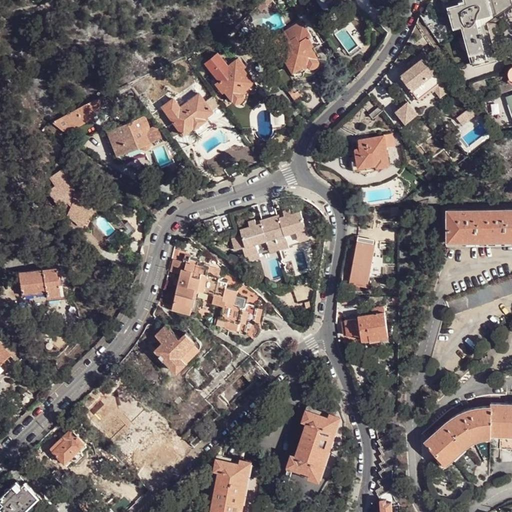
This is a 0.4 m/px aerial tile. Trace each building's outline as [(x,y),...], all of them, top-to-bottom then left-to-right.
[(272,1),(271,0),(264,0),(257,7),(261,11),(272,1)] [(511,0),(462,0),(460,1),(460,4),(449,7),(453,22),(461,20),(462,25),(467,41),(469,48),(472,60),(474,60),(496,53),(487,21),(511,3),(511,0)] [(285,31),(271,40),(281,58),(283,57),(292,71),(306,64),(307,64),(309,65),(310,65),(312,65),(313,65),(314,64),(315,64),(316,63),(316,61),(316,60),(316,58),(316,57),(317,56),(314,51),(311,46),(313,45),(308,37),(298,42),(295,37),(289,40),(285,31)] [(418,50),(422,48),(428,42),(425,37),(414,45),(418,50)] [(404,72),(400,74),(419,98),(436,85),(445,78),(425,52),(412,61),(414,63),(404,72)] [(497,59),(496,53),(474,60),(475,66),(497,59)] [(240,91),(245,88),(249,85),(253,81),(243,68),(244,66),(238,58),(220,72),(223,77),(216,83),(222,91),(223,90),(232,100),(233,101),(235,101),(237,101),(239,100),(241,99),(242,98),(243,96),(243,94),(240,91)] [(402,69),(404,72),(414,63),(412,61),(402,69)] [(445,78),(433,87),(441,97),(453,88),(445,78)] [(203,117),(206,115),(212,110),(199,92),(180,106),(173,98),(162,106),(182,134),(192,127),(194,129),(199,124),(205,120),(203,117)] [(99,98),(53,119),(50,121),(65,133),(93,118),(90,112),(102,105),(99,98)] [(408,102),(397,112),(406,122),(417,112),(408,102)] [(381,109),(378,105),(369,113),(371,116),(381,109)] [(474,105),(457,112),(460,120),(477,113),(474,105)] [(148,130),(149,127),(145,116),(107,131),(116,154),(128,150),(140,146),(141,147),(142,148),(144,148),(146,148),(148,147),(149,145),(149,143),(149,141),(145,132),(148,130)] [(156,125),(149,127),(148,130),(145,132),(149,141),(161,136),(156,125)] [(463,151),(469,145),(463,137),(452,126),(448,129),(463,151)] [(377,164),(377,167),(390,165),(387,147),(402,145),(399,133),(360,139),(361,148),(356,149),(357,156),(352,157),(354,168),(377,164)] [(231,179),(242,175),(234,162),(224,169),(231,179)] [(377,169),(377,167),(377,164),(354,168),(355,170),(358,171),(362,172),(364,172),(368,172),(372,171),(376,169),(377,169)] [(63,213),(73,221),(89,202),(83,197),(80,187),(72,189),(56,167),(45,175),(52,185),(45,190),(55,205),(58,202),(65,208),(63,213)] [(277,214),(269,216),(276,239),(286,236),(285,234),(296,231),(297,235),(308,232),(301,210),(291,213),(290,208),(283,210),(283,212),(284,215),(279,217),(278,213),(277,214)] [(511,239),(511,211),(506,211),(476,211),(462,212),(462,209),(447,209),(448,240),(477,239),(506,239),(511,239)] [(248,256),(259,253),(257,248),(256,243),(266,240),(267,242),(276,239),(269,216),(260,218),(262,222),(257,223),(256,220),(255,218),(249,221),(250,225),(240,228),(242,235),(232,238),(235,249),(243,247),(246,257),(248,256)] [(105,232),(114,241),(121,234),(128,227),(119,218),(105,232)] [(309,238),(308,232),(297,235),(299,241),(309,238)] [(279,249),(289,246),(286,236),(276,239),(279,249)] [(270,252),(279,249),(276,239),(267,242),(270,252)] [(368,285),(375,243),(356,240),(349,281),(368,285)] [(262,324),(267,302),(263,297),(238,291),(238,290),(226,286),(228,281),(218,279),(220,271),(209,269),(210,266),(187,261),(186,262),(176,260),(175,266),(171,265),(170,268),(181,271),(173,308),(191,312),(192,309),(193,305),(195,305),(197,297),(198,290),(214,294),(212,303),(224,306),(222,318),(225,319),(236,321),(234,328),(234,331),(245,334),(249,321),(262,324)] [(47,296),(60,294),(56,267),(18,272),(21,294),(45,290),(47,296)] [(452,314),(511,292),(511,276),(447,300),(452,314)] [(345,321),(348,334),(348,335),(369,332),(370,339),(389,336),(383,303),(371,305),(372,313),(358,315),(359,318),(345,320),(345,321)] [(224,325),(234,328),(236,321),(225,319),(224,325)] [(164,341),(157,348),(177,370),(198,350),(199,350),(201,348),(202,346),(202,344),(201,343),(201,341),(200,339),(198,337),(190,329),(180,338),(167,325),(162,329),(158,333),(164,341)] [(0,361),(5,357),(6,357),(11,353),(0,341),(0,361)] [(8,360),(6,357),(5,357),(0,361),(0,376),(2,375),(5,371),(6,368),(7,364),(6,363),(8,360)] [(113,387),(106,394),(120,409),(135,395),(126,385),(128,382),(125,378),(122,381),(121,380),(113,387)] [(372,394),(367,388),(362,391),(368,397),(372,394)] [(28,410),(39,400),(29,389),(18,400),(23,405),(28,410)] [(288,480),(292,471),(293,466),(314,472),(320,453),(319,452),(324,436),(326,436),(332,417),(312,410),(313,406),(316,395),(312,394),(303,420),(307,421),(296,455),(292,455),(284,479),(288,480)] [(511,402),(492,402),(491,405),(481,406),(475,407),(467,410),(458,414),(452,417),(448,420),(442,426),(425,441),(441,458),(446,465),(456,457),(458,454),(461,452),(464,449),(467,447),(471,444),(472,443),(473,443),(474,442),(475,441),(476,441),(477,440),(478,440),(479,439),(481,439),(482,438),(484,438),(485,438),(487,437),(489,437),(490,437),(492,437),(492,435),(491,432),(511,432),(511,402)] [(293,466),(292,471),(320,480),(342,415),(313,406),(312,410),(332,417),(326,436),(324,436),(319,452),(320,453),(314,472),(293,466)] [(382,427),(375,429),(377,436),(383,434),(382,427)] [(59,445),(54,450),(65,462),(85,443),(71,428),(61,437),(64,440),(59,445)] [(380,495),(384,493),(394,488),(395,464),(395,456),(396,447),(396,430),(379,440),(382,446),(380,448),(383,454),(381,456),(384,462),(381,464),(384,470),(380,472),(384,478),(379,481),(382,487),(377,490),(380,495)] [(195,446),(186,436),(180,442),(188,452),(195,446)] [(511,448),(511,436),(509,436),(501,436),(501,448),(511,448)] [(491,442),(492,437),(490,437),(489,437),(487,437),(485,438),(484,438),(482,438),(481,439),(479,439),(478,440),(477,440),(476,441),(475,441),(474,442),(473,443),(472,443),(471,444),(467,447),(464,449),(461,452),(458,454),(456,457),(446,465),(444,467),(447,470),(452,466),(462,458),(469,451),(473,448),(478,445),(482,444),(484,443),(488,442),(491,442)] [(231,511),(237,485),(238,485),(242,463),(223,459),(224,454),(224,448),(219,447),(215,469),(219,470),(211,511),(231,511)] [(242,511),(253,460),(224,454),(223,459),(242,463),(238,485),(237,485),(231,511),(242,511)] [(444,467),(446,465),(441,458),(438,460),(444,467)] [(22,511),(30,505),(37,511),(54,511),(55,511),(50,506),(52,503),(42,493),(39,496),(26,482),(22,485),(17,481),(13,484),(10,488),(8,487),(7,487),(6,488),(5,489),(5,490),(6,491),(6,492),(0,497),(0,500),(3,504),(1,507),(5,511),(22,511)] [(88,498),(79,506),(84,511),(85,511),(94,504),(88,498)] [(392,511),(392,501),(387,501),(383,501),(384,510),(382,511),(381,511),(392,511)]
